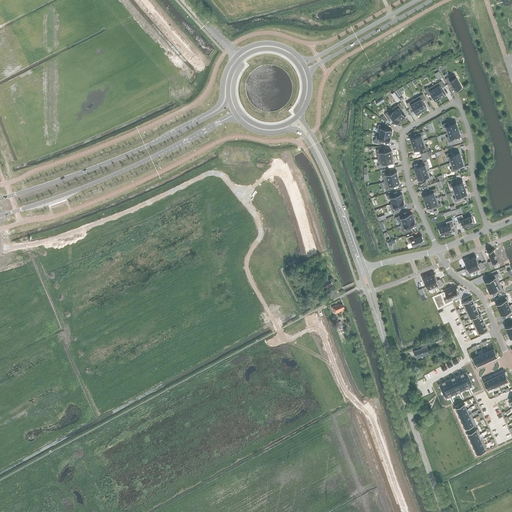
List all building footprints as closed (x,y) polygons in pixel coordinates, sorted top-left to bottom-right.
[(449,86),(452,84),(456,91),(462,87),(454,75),(449,78),(448,77),(445,79),(449,86)] [(27,78),(10,84),(33,140),(50,133),(47,128),(78,116),(72,102),(42,114),(27,78)] [(433,86),(441,99),(444,97),(443,97),(446,95),(442,88),(444,86),(441,81),(438,83),(438,82),(433,86)] [(438,100),(441,99),(433,86),(428,88),(427,87),(424,89),(428,96),(431,94),(435,101),(437,100),(438,100)] [(397,102),(400,100),(394,92),(391,94),(397,102)] [(414,99),(421,112),(427,108),(423,101),(425,100),(422,94),(419,96),(414,99)] [(378,105),(385,101),(382,97),(375,102),(378,105)] [(421,112),(414,99),(406,103),(409,109),(412,108),(416,115),(421,112)] [(401,120),(402,120),(405,118),(405,117),(406,117),(401,110),(403,108),(399,103),(397,105),(392,109),(401,120)] [(401,120),(392,109),(387,112),(384,114),(388,119),(391,118),(396,124),(401,120)] [(444,128),(445,127),(447,133),(448,133),(458,129),(456,123),(449,126),(448,122),(442,124),(443,128),(444,128)] [(378,128),(376,134),(391,136),(392,131),(392,130),(384,129),(385,126),(378,124),(378,128)] [(446,137),(447,140),(448,143),(449,142),(454,141),(453,138),(460,135),(458,129),(448,133),(449,136),(446,137)] [(417,134),(418,137),(411,139),(412,142),(411,142),(412,145),(424,141),(422,135),(423,135),(424,135),(423,132),(422,132),(417,134)] [(390,142),(391,136),(376,134),(375,139),(374,139),(373,143),(381,144),(382,141),(390,142)] [(424,141),(412,145),(413,148),(414,148),(415,151),(422,148),(423,151),(428,149),(429,149),(428,146),(426,147),(424,141)] [(392,156),(391,150),(383,152),(383,149),(376,150),(378,159),(392,156)] [(448,157),(450,163),(462,159),(461,156),(460,156),(459,153),(452,155),(451,152),(446,154),(445,155),(446,158),(447,157),(448,157)] [(378,159),(379,165),(378,165),(378,168),(386,167),(385,164),(393,163),(392,156),(378,159)] [(463,162),(462,159),(450,163),(452,168),(451,169),(450,169),(451,172),(452,172),(457,170),(456,167),(463,165),(462,162),(463,162)] [(422,166),(415,168),(417,174),(428,170),(428,171),(430,170),(427,161),(421,163),(422,166)] [(428,170),(417,174),(419,180),(426,177),(427,180),(433,178),(431,175),(430,176),(428,171),(428,170)] [(384,182),(398,178),(397,172),(389,174),(388,171),(382,173),(383,176),(384,182)] [(398,178),(384,182),(386,187),(385,188),(386,191),(393,189),(392,186),(400,184),(398,178)] [(454,192),(465,188),(463,182),(456,185),(455,182),(449,184),(450,187),(453,186),(455,192),(454,192)] [(467,194),(465,188),(454,192),(456,198),(454,198),(455,202),(461,200),(460,197),(467,194)] [(435,198),(433,193),(434,193),(436,192),(435,189),(430,190),(431,193),(423,196),(424,199),(425,202),(437,198),(436,198),(435,198)] [(390,205),(403,200),(403,199),(404,199),(402,194),(401,195),(401,194),(394,197),(392,194),(386,196),(388,199),(390,198),(392,203),(389,204),(390,205)] [(440,203),(438,204),(437,198),(425,202),(426,205),(427,208),(435,205),(436,208),(441,206),(440,203)] [(403,200),(390,205),(393,213),(399,211),(398,208),(405,205),(403,200)] [(401,225),(414,219),(414,218),(412,214),(411,214),(404,217),(403,214),(396,217),(397,220),(398,220),(401,225)] [(471,216),(463,219),(462,215),(456,217),(458,224),(462,223),(463,227),(466,226),(466,227),(470,226),(470,225),(474,223),(475,222),(473,219),(472,219),(471,216)] [(414,219),(401,225),(403,231),(402,231),(404,234),(411,231),(409,228),(417,225),(414,219)] [(447,226),(439,228),(440,230),(439,230),(440,234),(441,234),(441,235),(445,234),(445,235),(449,233),(449,232),(452,231),(451,227),(454,226),(452,220),(446,222),(447,226)] [(412,235),(406,238),(408,244),(412,243),(413,247),(417,245),(417,246),(421,245),(421,244),(424,243),(422,236),(414,239),(412,235)] [(495,249),(488,252),(491,260),(488,262),(491,268),(494,267),(494,265),(499,263),(495,253),(496,253),(495,249)] [(476,257),(470,259),(475,271),(484,268),(481,262),(479,263),(476,257)] [(467,268),(464,269),(467,275),(475,271),(470,259),(464,261),(467,268)] [(435,273),(429,276),(434,288),(442,285),(440,279),(437,280),(435,273)] [(491,279),(485,282),(487,288),(500,282),(497,277),(499,276),(498,273),(497,273),(490,277),(491,279)] [(429,276),(422,279),(424,282),(425,282),(428,291),(434,288),(429,276)] [(330,285),(332,284),(330,280),(328,280),(327,279),(318,284),(322,291),(331,286),(330,285)] [(500,282),(487,288),(490,294),(496,291),(497,293),(504,290),(503,287),(502,288),(500,282)] [(448,299),(444,300),(446,303),(452,300),(450,298),(459,294),(458,292),(459,291),(457,288),(445,293),(448,299)] [(335,289),(330,292),(328,293),(331,298),(338,294),(335,289)] [(502,302),(496,305),(499,310),(509,305),(507,300),(508,299),(507,296),(501,299),(502,302)] [(469,300),(462,303),(464,309),(475,304),(472,297),(468,299),(469,300)] [(341,309),(344,308),(342,304),(340,305),(339,304),(332,307),(335,314),(342,310),(341,309)] [(475,304),(464,309),(467,314),(477,309),(475,304)] [(509,305),(499,310),(501,316),(507,313),(509,316),(511,314),(511,307),(511,305),(509,306),(509,305)] [(477,309),(467,314),(468,316),(469,319),(481,314),(479,314),(477,309)] [(481,314),(469,319),(470,319),(473,324),(483,319),(481,314)] [(483,319),(473,324),(475,329),(486,324),(483,319)] [(486,324),(475,329),(478,334),(483,332),(484,333),(487,331),(487,330),(488,330),(486,324)] [(430,353),(426,344),(421,346),(422,349),(414,352),(416,358),(420,357),(430,353)] [(493,346),(488,349),(489,350),(493,359),(499,356),(497,352),(496,352),(493,346)] [(489,350),(483,353),(487,362),(493,359),(489,350)] [(483,353),(478,355),(482,364),(487,362),(483,353)] [(478,355),(472,358),(473,362),(474,361),(477,367),(482,364),(478,355)] [(467,371),(438,384),(442,392),(445,399),(469,388),(474,386),(467,371)] [(506,371),(499,374),(504,384),(509,382),(510,382),(507,376),(508,375),(506,371)] [(499,374),(494,376),(499,387),(504,384),(499,374)] [(494,376),(489,379),(493,388),(494,389),(495,389),(499,387),(494,376)] [(489,379),(484,381),(486,387),(485,387),(487,391),(493,388),(489,379)] [(437,396),(428,399),(431,406),(439,403),(437,396)] [(464,404),(454,408),(456,414),(467,409),(464,404)] [(467,409),(456,414),(458,413),(460,418),(471,413),(472,413),(469,408),(467,409)] [(471,413),(460,418),(463,423),(473,419),(471,413)] [(473,419),(463,423),(465,429),(476,424),(473,419)] [(478,428),(467,433),(470,439),(479,435),(480,434),(478,428)] [(479,435),(470,439),(472,444),(481,440),(479,435)] [(481,440),(472,444),(475,449),(473,450),(485,444),(483,439),(481,440)] [(485,444),(473,450),(475,455),(488,450),(487,449),(485,444)]
